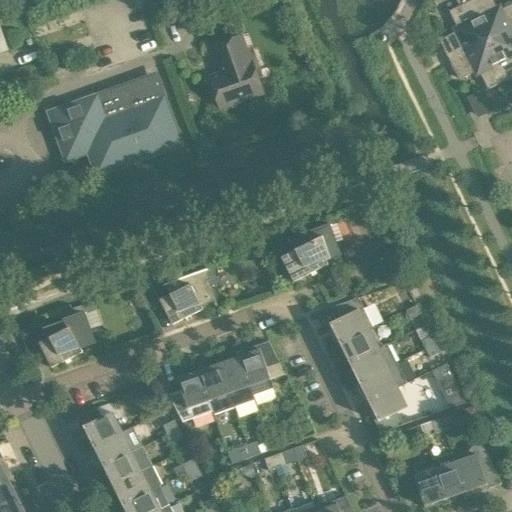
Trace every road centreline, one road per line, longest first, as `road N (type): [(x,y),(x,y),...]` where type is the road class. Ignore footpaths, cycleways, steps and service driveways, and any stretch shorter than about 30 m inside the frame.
road 1 (residential): [(18,396),(289,301),(393,511)]
road 2 (residential): [(76,511),(18,396)]
